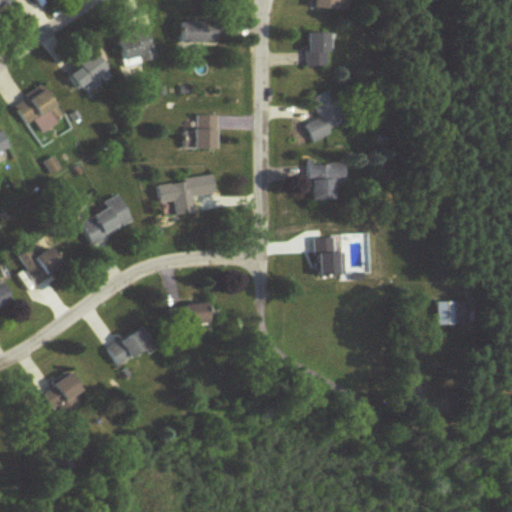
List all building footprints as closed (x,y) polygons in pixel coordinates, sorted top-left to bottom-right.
[(312,0),(313,10),(345,9),(344,0),(312,0)] [(177,22),(177,43),(216,43),(216,22),(177,22)] [(123,66),(154,60),(147,28),(116,34),(123,66)] [(325,32),(303,32),(303,67),(325,67),(325,32)] [(104,71),(94,54),(67,71),(82,96),(99,86),(94,78),(104,71)] [(41,135),(63,119),(40,87),(12,107),(25,125),(32,121),(41,135)] [(307,99),(316,120),(300,127),(307,141),(342,125),(326,91),(307,99)] [(214,116),(192,116),(192,149),(214,149),(214,116)] [(332,181),(343,181),(343,162),(307,163),(307,202),(332,202),(332,181)] [(193,214),(191,196),(212,194),(210,178),(155,183),(157,204),(171,202),(172,216),(193,214)] [(130,224),(116,196),(100,203),(103,209),(77,222),(88,245),(130,224)] [(343,276),(342,253),(331,253),(331,238),(312,239),(313,277),(343,276)] [(61,265),(46,246),(33,256),(26,247),(13,258),(35,286),(61,265)] [(0,310),(10,306),(0,285),(0,310)] [(462,326),(462,302),(433,302),(433,326),(462,326)] [(183,327),(207,324),(204,303),(181,306),(183,327)] [(115,367),(151,345),(141,327),(104,350),(115,367)] [(82,394),(67,374),(40,394),(54,414),(82,394)]
